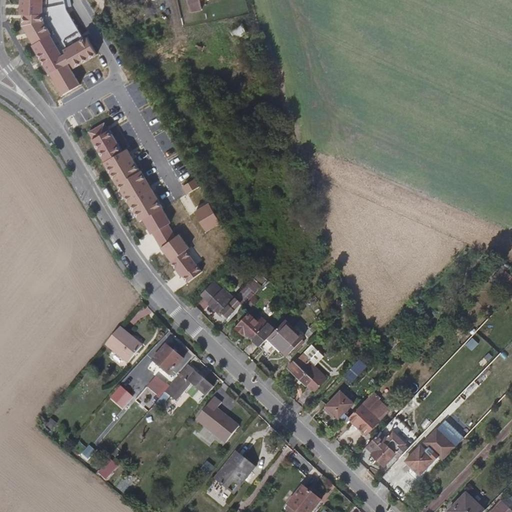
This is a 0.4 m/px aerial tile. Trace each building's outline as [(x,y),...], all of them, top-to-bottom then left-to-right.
[(209,205),(194,213),(205,233),(219,225),(209,205)] [(511,300),(511,274),(503,266),(490,279),(511,300)] [(228,320),(260,286),(251,278),(234,295),(222,283),(206,300),(228,320)] [(271,333),(250,314),(237,328),(244,335),(249,336),(258,346),(269,335),(271,333)] [(303,337),(283,319),(271,333),(269,335),(288,352),(303,337)] [(144,342),(120,322),(106,338),(130,358),(144,342)] [(167,372),(179,357),(163,344),(151,359),(167,372)] [(352,378),(364,366),(356,358),(353,361),(345,371),(352,378)] [(327,380),(307,362),(301,369),(293,362),(287,369),(314,394),(327,380)] [(184,397),(197,381),(186,372),(172,389),(184,397)] [(121,386),(110,398),(122,409),(133,397),(121,386)] [(358,407),(339,391),(324,406),(343,423),(348,419),(358,407)] [(238,425),(210,402),(196,418),(225,441),(238,425)] [(379,419),(362,403),(358,407),(348,419),(364,434),(379,419)] [(436,429),(423,442),(442,460),(455,447),(436,429)] [(407,450),(403,446),(405,444),(392,432),(385,439),(378,432),(365,446),(370,452),(371,457),(384,468),(394,458),(397,461),(407,450)] [(96,452),(87,444),(80,451),(88,459),(96,452)] [(434,459),(420,446),(407,460),(421,473),(434,459)] [(80,451),(76,447),(70,453),(91,470),(95,465),(88,459),(80,451)] [(241,485),(256,467),(237,451),(215,477),(226,488),(234,480),(241,485)] [(234,494),(241,485),(234,480),(226,488),(234,494)] [(296,511),(310,511),(319,501),(301,486),(286,504),(296,511)] [(480,511),(483,509),(462,490),(445,509),(448,511),(480,511)] [(511,511),(503,502),(493,511),(511,511)]
